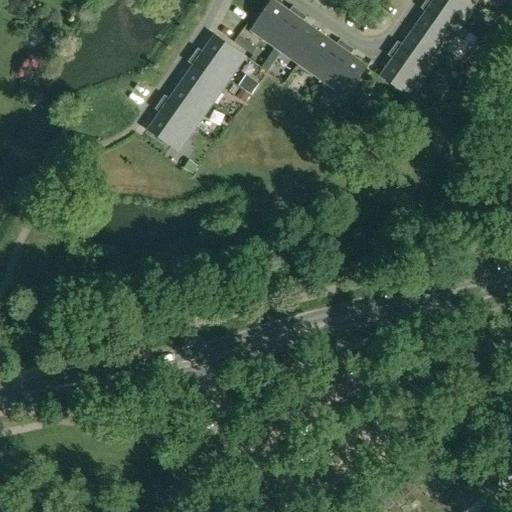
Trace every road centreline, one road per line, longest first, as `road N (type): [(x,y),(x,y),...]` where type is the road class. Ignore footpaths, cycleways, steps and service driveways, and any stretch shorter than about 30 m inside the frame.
road 1 (residential): [(212,446),(260,444),(314,403),(403,367),(511,341)]
road 2 (secondary): [(199,363),(511,285)]
road 3 (secondary): [(0,398),(199,363)]
